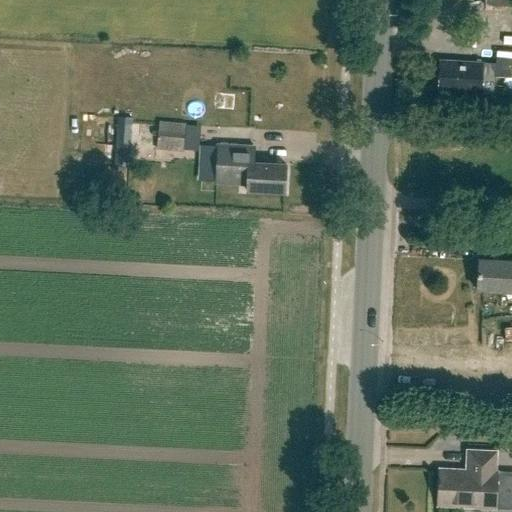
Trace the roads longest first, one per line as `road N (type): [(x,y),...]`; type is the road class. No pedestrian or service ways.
road 1 (secondary): [(358,511),(373,200)]
road 2 (secondary): [(373,200),(381,0)]
road 3 (residential): [(511,208),(373,200)]
